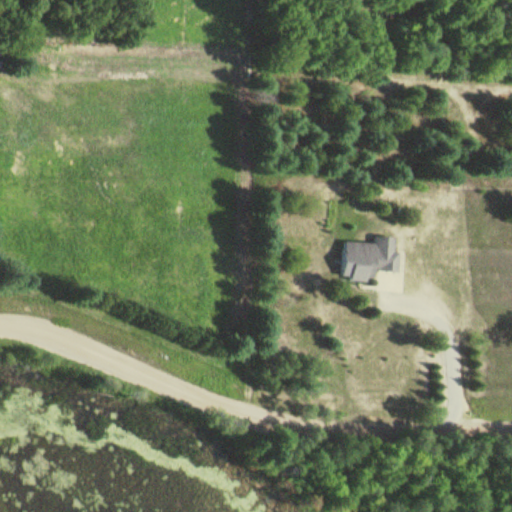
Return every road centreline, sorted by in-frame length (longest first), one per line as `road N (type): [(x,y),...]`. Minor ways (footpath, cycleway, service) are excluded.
road 1 (residential): [(511,428),(313,429),(245,414),(35,327),(0,322)]
road 2 (track): [(211,78),(396,79)]
